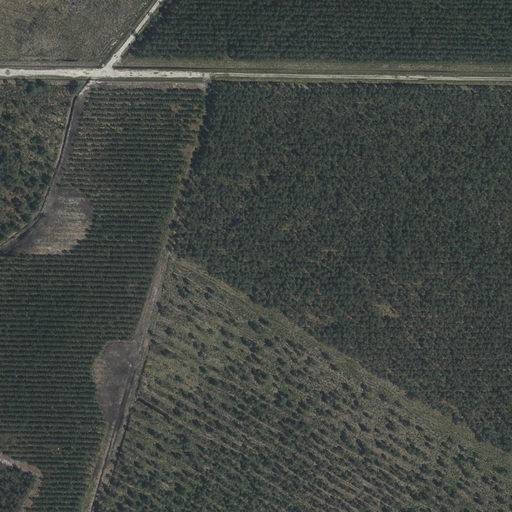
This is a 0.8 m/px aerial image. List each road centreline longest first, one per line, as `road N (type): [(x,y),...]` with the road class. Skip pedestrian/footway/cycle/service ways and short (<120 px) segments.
road 1 (track): [(0,65),(511,75)]
road 2 (track): [(217,69),(98,511)]
